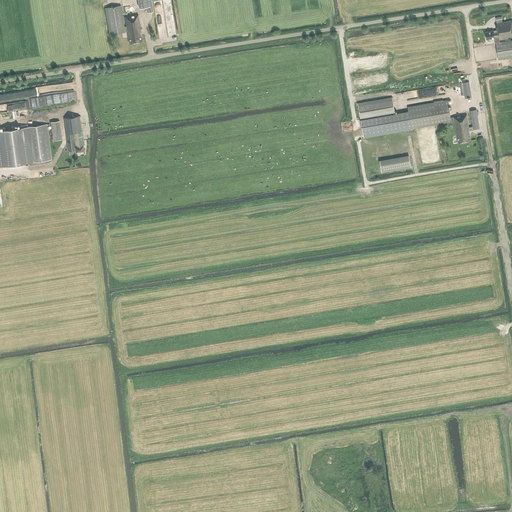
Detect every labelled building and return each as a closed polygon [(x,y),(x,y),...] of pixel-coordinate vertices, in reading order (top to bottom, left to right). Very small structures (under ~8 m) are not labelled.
[(151,0),(137,0),(139,8),(152,6),(151,0)] [(127,32),(128,44),(142,42),(138,15),(124,17),(126,27),(124,27),(120,6),(105,8),(109,35),(127,32)] [(158,23),(164,22),(161,7),(155,9),(158,23)] [(495,39),(498,60),(511,57),(511,40),(499,43),(499,39),(511,36),(511,21),(501,23),(497,24),(498,32),(494,33),(494,31),(485,32),(486,40),(495,39)] [(160,38),(168,37),(165,22),(158,23),(160,38)] [(469,82),(462,83),(465,98),(471,98),(469,82)] [(54,93),(74,91),(74,83),(56,84),(56,88),(53,88),(54,93)] [(62,94),(47,96),(47,100),(45,101),(45,105),(63,102),(62,94)] [(434,102),(408,107),(409,112),(395,114),(392,98),(358,104),(361,119),(364,137),(454,122),(458,143),(471,140),(470,131),(473,130),(473,129),(479,128),(476,110),(470,111),(473,127),(469,127),(467,115),(450,118),(447,100),(443,101),(443,100),(434,102)] [(79,115),(64,118),(68,151),(75,150),(76,152),(84,151),(84,149),(83,145),(84,145),(82,131),(79,115)] [(59,120),(50,121),(53,141),(62,140),(59,120)] [(28,162),(30,162),(51,159),(47,124),(0,130),(0,165),(25,163),(28,162)]
